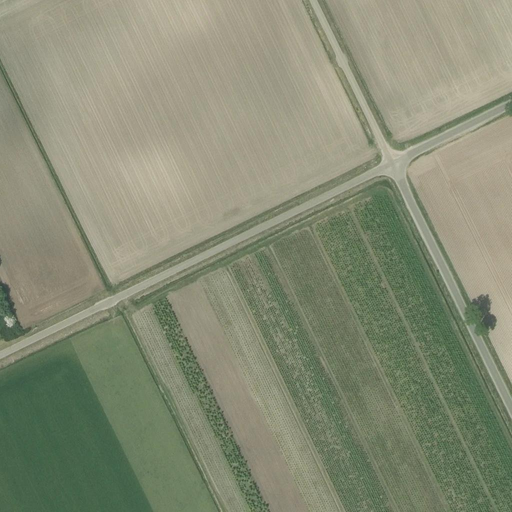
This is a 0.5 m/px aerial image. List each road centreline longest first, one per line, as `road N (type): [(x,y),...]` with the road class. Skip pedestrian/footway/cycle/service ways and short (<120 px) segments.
road 1 (unclassified): [(0,352),(391,166)]
road 2 (unclassified): [(511,414),(391,166)]
road 3 (unclassified): [(391,166),(511,106)]
